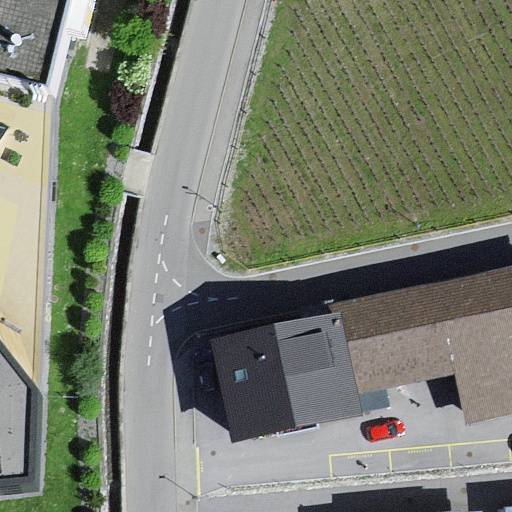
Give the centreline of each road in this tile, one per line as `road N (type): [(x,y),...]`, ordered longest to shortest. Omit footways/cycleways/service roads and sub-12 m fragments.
road 1 (residential): [(152,294),(229,295),(511,242)]
road 2 (residential): [(152,294),(223,0)]
road 3 (residential): [(152,511),(152,294)]
